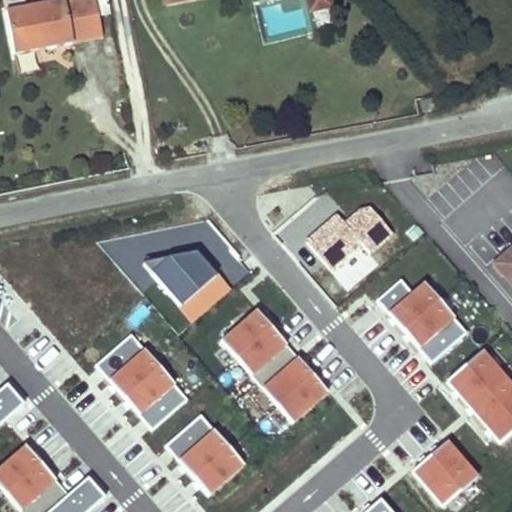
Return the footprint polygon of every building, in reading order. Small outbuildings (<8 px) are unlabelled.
[(15,58),(38,54),(37,48),(44,46),(45,52),(103,41),(95,0),(76,0),(6,13),(15,58)] [(309,0),(312,8),(327,4),(325,0),(309,0)] [(439,109),(437,98),(422,101),(424,112),(439,109)] [(345,222),(338,213),(302,241),(330,275),(365,248),(370,253),(392,236),(367,204),(345,222)] [(511,251),(497,265),(511,282),(511,251)] [(195,253),(143,266),(191,323),(228,292),(195,253)] [(467,336),(423,286),(412,296),(401,284),(377,306),(387,318),(431,367),(467,336)] [(289,352),(256,313),(220,344),(254,382),(289,352)] [(94,370),(125,403),(160,371),(129,338),(94,370)] [(326,394),(289,352),(254,382),(290,425),(326,394)] [(511,434),(511,387),(484,353),(444,384),(496,448),(511,434)] [(188,402),(160,371),(125,403),(153,434),(188,402)] [(6,388),(0,393),(0,425),(3,423),(22,407),(6,388)] [(243,467),(201,417),(166,446),(208,497),(243,467)] [(438,511),(478,478),(447,443),(408,478),(438,511)] [(87,481),(71,496),(25,448),(0,470),(0,488),(22,511),(91,511),(105,500),(87,481)] [(390,511),(380,500),(367,511),(390,511)]
